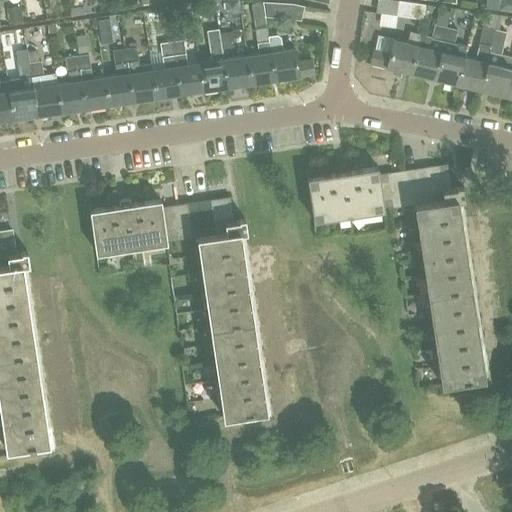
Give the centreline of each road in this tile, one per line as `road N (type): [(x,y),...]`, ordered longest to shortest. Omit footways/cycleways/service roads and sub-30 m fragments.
road 1 (residential): [(0,162),(338,111)]
road 2 (unclassified): [(511,454),(339,511)]
road 3 (residential): [(338,111),(511,144)]
